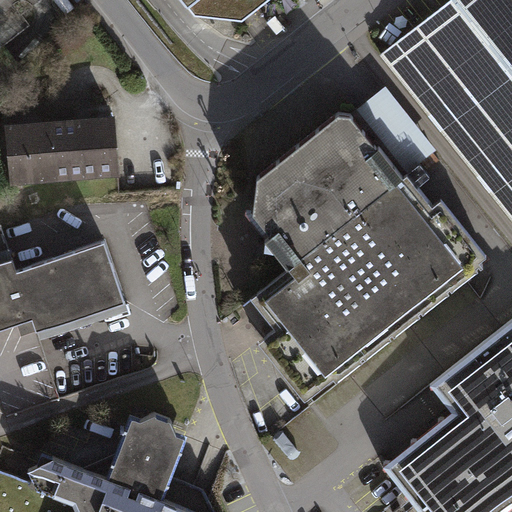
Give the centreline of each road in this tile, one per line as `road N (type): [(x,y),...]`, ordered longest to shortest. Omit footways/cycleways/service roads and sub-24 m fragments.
road 1 (residential): [(270,511),(219,392),(203,324),(197,249),(206,103)]
road 2 (unknown): [(210,361),(34,414),(0,413)]
road 3 (residential): [(206,103),(244,93),(367,0)]
road 4 (residential): [(206,103),(179,90),(105,0)]
